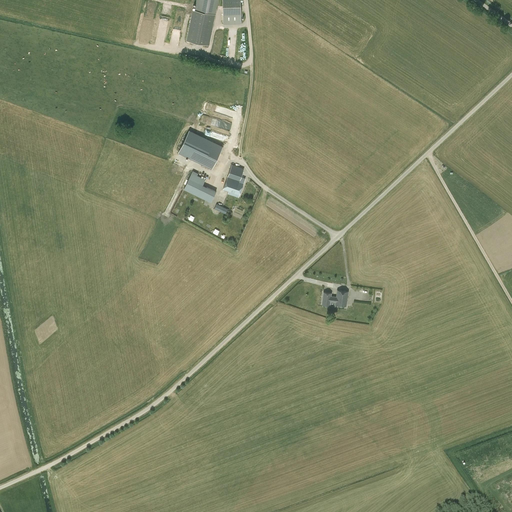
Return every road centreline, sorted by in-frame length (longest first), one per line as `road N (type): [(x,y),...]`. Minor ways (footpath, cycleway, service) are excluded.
road 1 (unclassified): [(0,487),(158,402),(338,236)]
road 2 (unclassified): [(338,236),(511,75)]
road 3 (unclassified): [(338,236),(259,183),(241,147)]
